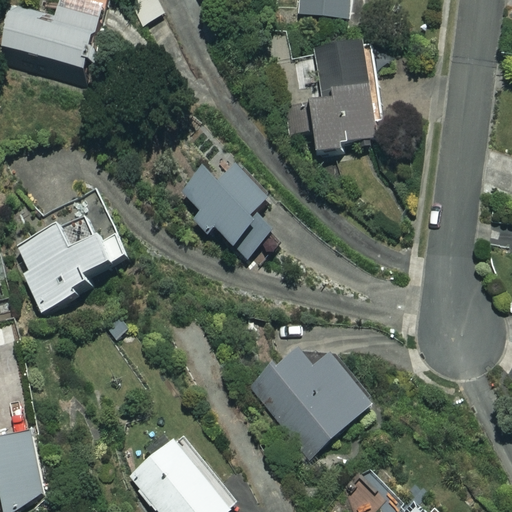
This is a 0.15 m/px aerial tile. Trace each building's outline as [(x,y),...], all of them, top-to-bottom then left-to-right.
[(109,9),(74,0),(66,0),(60,21),(18,9),(6,52),(91,75),(109,9)] [(303,0),(302,18),(354,22),(355,0),(303,0)] [(365,41),(315,48),(322,104),(315,105),(322,157),(346,154),(345,147),(378,142),(365,41)] [(218,231),(248,262),(275,235),(259,218),(273,205),(237,168),(220,183),(210,173),(187,196),(205,215),(196,223),(211,238),(218,231)] [(76,252),(67,231),(22,251),(32,274),(26,276),(45,317),(98,293),(92,280),(131,262),(118,233),(76,252)] [(319,373),(301,351),(253,388),(310,461),(377,409),(337,358),(319,373)] [(19,511),(49,494),(32,432),(0,440),(0,480),(8,511),(19,511)] [(159,511),(237,511),(241,509),(182,438),(132,479),(159,511)]
